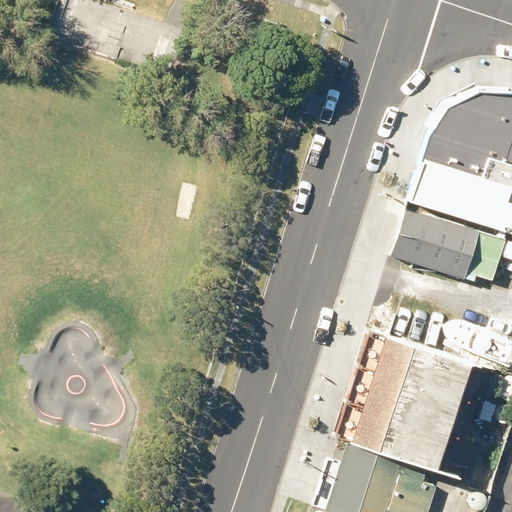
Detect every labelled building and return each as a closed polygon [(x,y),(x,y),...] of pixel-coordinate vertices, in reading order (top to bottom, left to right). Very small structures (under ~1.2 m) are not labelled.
[(511,186),(511,87),(473,85),(445,100),(425,129),(405,192),(510,226),(511,219),(511,195),(504,193),(508,179),(480,170),(486,153),(511,161),(511,181),(511,186)] [(503,242),(473,233),(476,223),(403,201),(387,252),(460,274),(463,267),(492,276),(503,242)] [(481,363),(381,332),(347,438),(436,467),(446,470),(444,477),(458,481),(470,441),(458,438),(474,388),(481,363)] [(197,422),(193,438),(203,441),(207,425),(197,422)] [(333,511),(386,511),(388,507),(403,511),(423,511),(430,490),(418,486),(421,478),(424,470),(343,444),(322,508),(333,511)]
